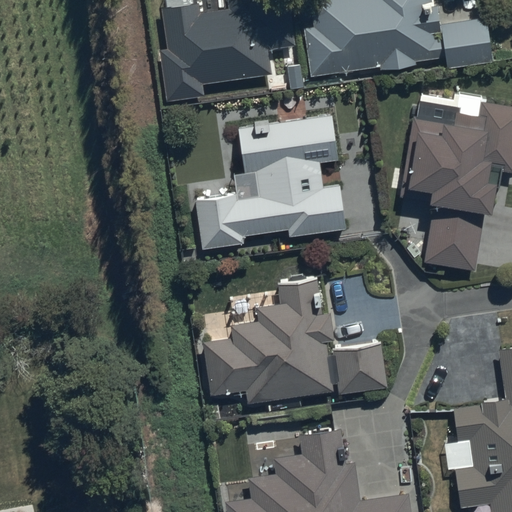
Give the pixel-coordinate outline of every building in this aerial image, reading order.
[(168,44),(161,45),(168,96),(205,91),(203,79),(274,69),(270,44),(296,40),(290,0),(230,0),(231,3),(202,8),(200,0),(189,0),(163,4),(168,44)] [(300,0),(303,20),(314,19),(315,23),(305,24),(311,71),(380,62),(381,65),(417,61),(416,56),(446,52),(448,63),(495,57),(490,13),(441,19),(439,8),(433,9),(432,0),(300,0)] [(420,112),(414,111),(400,189),(434,195),(424,254),(476,263),(486,204),(494,205),(499,180),(501,181),(504,163),(511,164),(511,101),(486,97),(486,92),(459,87),(457,100),(423,94),(420,112)] [(328,158),(348,155),(340,104),(249,118),(258,175),(201,184),(211,243),(362,220),(355,173),(331,176),(328,158)] [(367,396),(365,384),(388,380),(382,336),(333,343),(334,349),(329,349),(327,336),(336,334),(332,306),(323,308),(322,298),(324,298),(322,284),(320,285),(318,271),(279,276),(281,296),(258,300),(260,314),(232,318),(234,331),(204,335),(211,390),(246,385),(248,397),(334,386),(333,378),(338,378),(339,387),(343,387),(345,399),(367,396)] [(482,399),(455,402),(459,434),(444,435),(448,465),(455,464),(460,503),(493,499),(494,511),(511,511),(511,342),(499,344),(505,392),(482,395),(482,399)] [(253,494),(228,497),(229,511),(412,511),(410,489),(361,495),(356,457),(346,458),(342,423),(300,429),(303,451),(274,454),(273,448),(252,450),(255,472),(250,473),(253,494)]
